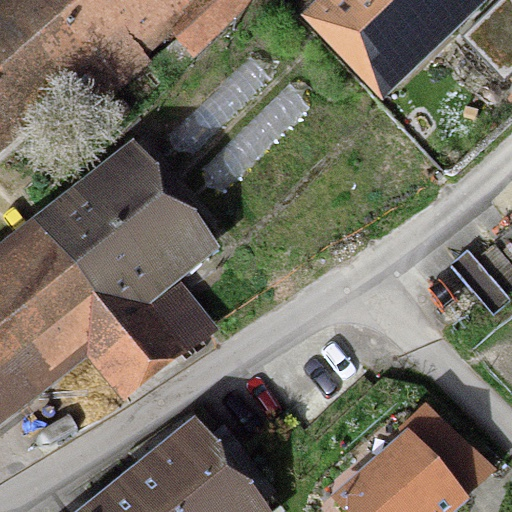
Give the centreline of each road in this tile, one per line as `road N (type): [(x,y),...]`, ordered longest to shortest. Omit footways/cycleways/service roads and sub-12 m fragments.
road 1 (residential): [(0,500),(367,286)]
road 2 (residential): [(511,436),(367,286)]
road 3 (residential): [(511,158),(367,286)]
